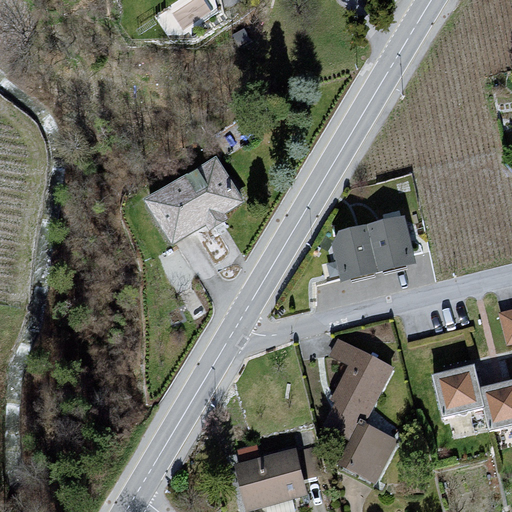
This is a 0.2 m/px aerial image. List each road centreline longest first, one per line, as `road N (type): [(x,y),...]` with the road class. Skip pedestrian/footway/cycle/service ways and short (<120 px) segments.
road 1 (residential): [(432,0),(237,326)]
road 2 (residential): [(237,326),(275,334),(511,276)]
road 3 (residential): [(237,326),(135,495)]
